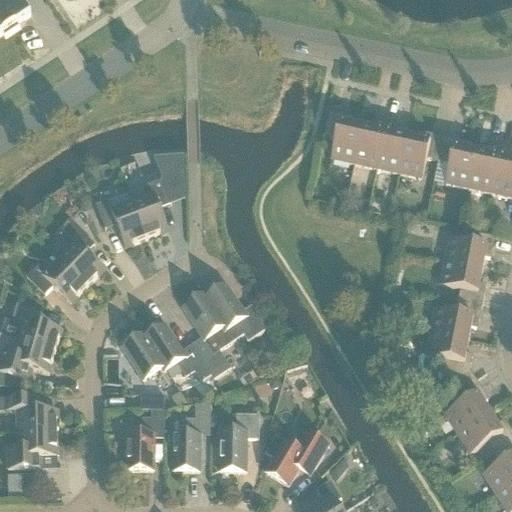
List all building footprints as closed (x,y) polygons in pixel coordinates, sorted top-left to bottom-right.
[(31,17),(19,0),(0,0),(0,37),(3,36),(0,31),(15,22),(17,26),(31,17)] [(331,162),(354,167),(362,129),(350,126),(351,121),(341,119),(342,118),(329,115),(324,140),(335,142),(331,162)] [(354,167),(366,170),(376,172),(388,118),(377,116),(374,131),(362,129),(354,167)] [(376,172),(399,177),(407,138),(396,136),(399,120),(388,118),(376,172)] [(407,138),(399,177),(422,182),(426,162),(438,164),(443,140),(430,137),(430,138),(421,136),(420,141),(407,138)] [(445,187),(468,192),(477,153),(464,151),(465,146),(456,144),(456,142),(443,140),(438,164),(450,167),(445,187)] [(468,192),(491,197),(502,142),(491,140),(488,156),(477,153),(468,192)] [(511,144),(502,142),(491,197),(511,201),(511,160),(510,160),(511,151),(511,144)] [(183,158),(171,159),(177,177),(184,174),(183,158)] [(146,199),(133,204),(146,242),(168,233),(160,211),(171,206),(162,182),(142,190),(146,199)] [(116,228),(125,250),(146,242),(133,204),(111,213),(107,203),(96,207),(105,232),(116,228)] [(59,261),(87,290),(103,273),(86,256),(95,247),(71,223),(62,232),(75,245),(59,261)] [(448,242),(443,265),(482,273),(485,260),(490,261),(491,252),(493,252),(496,239),(471,234),(468,246),(448,242)] [(70,306),(87,290),(59,261),(49,271),(42,264),(26,280),(45,298),(53,289),(70,306)] [(457,304),(482,309),(484,296),(483,295),(485,286),(480,285),(482,273),(443,265),(439,288),(459,292),(457,304)] [(233,344),(244,338),(248,344),(267,332),(252,308),(243,314),(226,288),(207,300),(205,297),(203,298),(233,344)] [(219,353),(233,344),(203,298),(183,311),(202,341),(192,347),(215,382),(231,371),(219,353)] [(434,312),(430,335),(469,343),(471,330),(476,331),(477,322),(479,322),(482,309),(457,304),(455,316),(434,312)] [(61,332),(38,325),(41,313),(16,306),(11,326),(7,325),(3,339),(1,338),(1,339),(55,354),(61,332)] [(214,382),(215,382),(192,347),(181,354),(165,328),(146,340),(144,337),(142,338),(165,373),(176,366),(185,380),(194,374),(201,385),(211,378),(214,382)] [(437,368),(448,386),(469,372),(471,366),(469,365),(471,356),(466,355),(469,343),(430,335),(425,358),(438,361),(437,368)] [(162,371),(164,374),(165,373),(142,338),(122,351),(143,383),(162,371)] [(48,377),(55,354),(1,339),(3,340),(0,349),(0,354),(2,355),(0,362),(0,375),(21,382),(30,384),(34,373),(48,377)] [(291,391),(311,385),(307,372),(287,378),(291,391)] [(444,418),(457,438),(490,416),(483,405),(487,403),(482,395),(484,394),(469,372),(448,386),(462,406),(444,418)] [(0,390),(21,392),(21,382),(0,375),(0,390)] [(278,380),(270,383),(272,389),(276,391),(281,389),(278,380)] [(164,413),(164,399),(140,398),(140,413),(164,413)] [(0,414),(16,414),(17,437),(57,436),(56,412),(32,413),(32,401),(0,401),(0,414)] [(210,438),(211,407),(195,407),(195,421),(186,421),(186,438),(174,438),(173,474),(199,474),(200,438),(210,438)] [(164,414),(151,413),(151,421),(142,421),(142,437),(127,437),(127,473),(153,474),(153,441),(164,441),(164,414)] [(457,438),(470,458),(487,446),(494,456),(511,444),(511,438),(508,432),(506,432),(501,425),(497,427),(490,416),(457,438)] [(258,442),(259,417),(236,417),(235,435),(220,434),(219,475),(245,475),(246,442),(258,442)] [(274,461),(265,476),(288,489),(297,474),(308,481),(328,448),(307,435),(297,452),(275,439),(265,456),(274,461)] [(17,437),(17,451),(7,451),(8,473),(33,472),(33,460),(57,459),(57,436),(17,437)] [(483,478),(495,498),(511,486),(511,444),(494,456),(500,467),(483,478)] [(322,503),(308,511),(338,511),(334,506),(341,501),(329,484),(315,493),(322,503)] [(511,511),(511,486),(495,498),(504,511),(511,511)]
